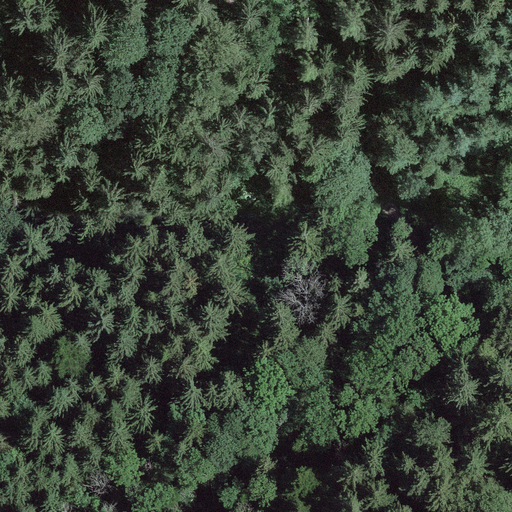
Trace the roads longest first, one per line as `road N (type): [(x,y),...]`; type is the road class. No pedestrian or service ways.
road 1 (track): [(230,0),(511,376)]
road 2 (track): [(377,0),(371,187)]
